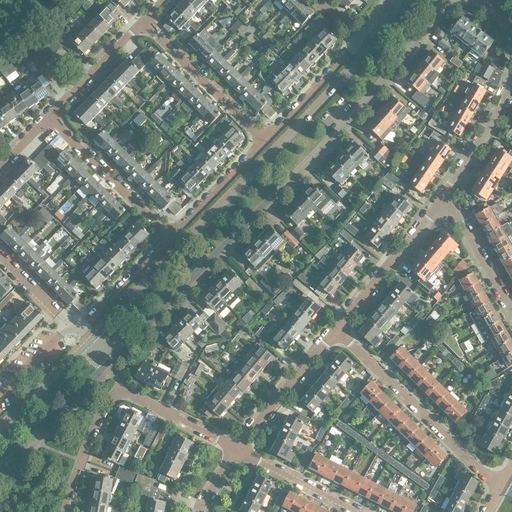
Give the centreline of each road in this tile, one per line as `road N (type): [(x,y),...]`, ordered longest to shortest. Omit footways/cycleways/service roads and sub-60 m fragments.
road 1 (tertiary): [(109,360),(336,129),(441,0)]
road 2 (tertiary): [(371,47),(89,341)]
road 3 (residential): [(499,490),(340,330)]
road 4 (residential): [(48,117),(172,236)]
road 5 (residential): [(340,330),(445,198)]
road 6 (residential): [(266,137),(144,21)]
road 7 (residential): [(237,451),(340,330)]
road 8 (residential): [(66,511),(108,405),(116,393),(135,395)]
road 9 (tertiary): [(0,456),(33,435),(109,360)]
road 10 (residential): [(172,236),(266,137)]
road 11 (residential): [(445,198),(511,79)]
road 12 (residential): [(266,137),(359,38)]
road 13 (residential): [(48,117),(144,21)]
road 14 (residential): [(77,329),(172,236)]
road 15 (residential): [(511,311),(445,198)]
road 16 (residential): [(353,511),(237,451)]
road 17 (tertiary): [(89,341),(0,430)]
